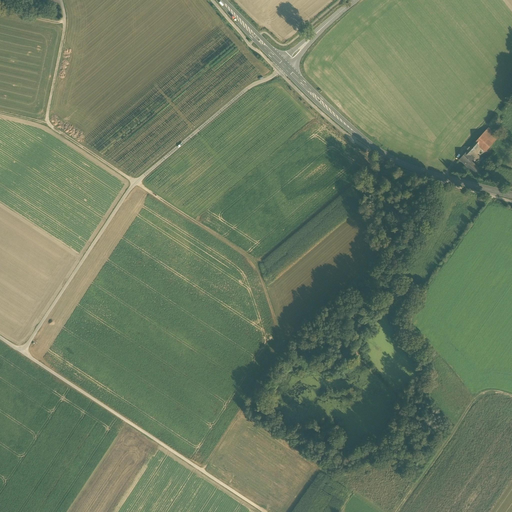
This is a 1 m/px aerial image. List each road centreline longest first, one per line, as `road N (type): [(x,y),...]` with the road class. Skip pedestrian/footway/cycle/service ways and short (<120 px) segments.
road 1 (track): [(22,352),(131,187),(282,64)]
road 2 (track): [(283,351),(253,260),(44,122),(0,112)]
road 3 (track): [(263,511),(22,352)]
road 4 (secondary): [(511,195),(384,154),(282,64)]
road 5 (track): [(396,511),(483,386),(511,397)]
road 6 (track): [(442,177),(417,218),(329,305)]
road 7 (track): [(384,154),(256,264)]
road 8 (track): [(44,122),(64,24),(0,10)]
road 9 (track): [(201,470),(283,351)]
